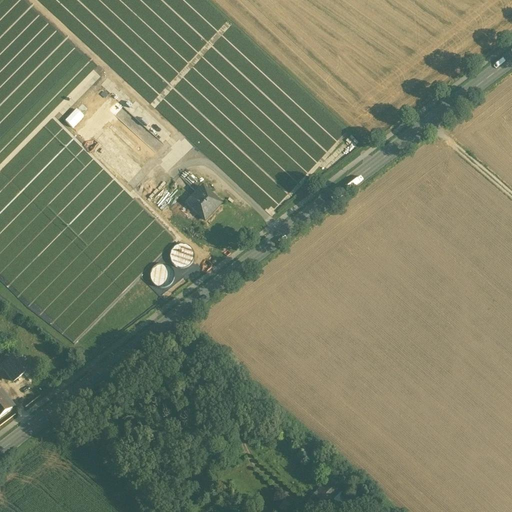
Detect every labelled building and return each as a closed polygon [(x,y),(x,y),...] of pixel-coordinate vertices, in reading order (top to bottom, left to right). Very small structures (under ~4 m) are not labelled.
[(49,21),(50,87),(54,83),(57,83),(82,54),(82,51),(49,21)] [(108,84),(102,91),(109,97),(115,90),(108,84)] [(15,171),(68,226),(156,142),(162,148),(171,139),(165,133),(136,103),(132,107),(116,91),(107,100),(99,91),(15,171)] [(171,143),(163,147),(167,153),(174,149),(171,143)] [(15,171),(0,185),(0,248),(24,273),(70,229),(68,226),(15,171)] [(205,221),(221,204),(214,197),(213,198),(203,188),(188,204),(205,221)] [(4,359),(7,363),(12,359),(9,354),(4,359)] [(2,367),(14,382),(24,374),(12,359),(7,363),(2,366),(2,367)] [(0,418),(12,409),(0,393),(0,418)] [(323,511),(327,511),(336,504),(333,500),(342,490),(331,479),(317,493),(317,492),(311,499),(323,511)] [(342,490),(333,500),(336,504),(338,506),(348,496),(342,490)]
